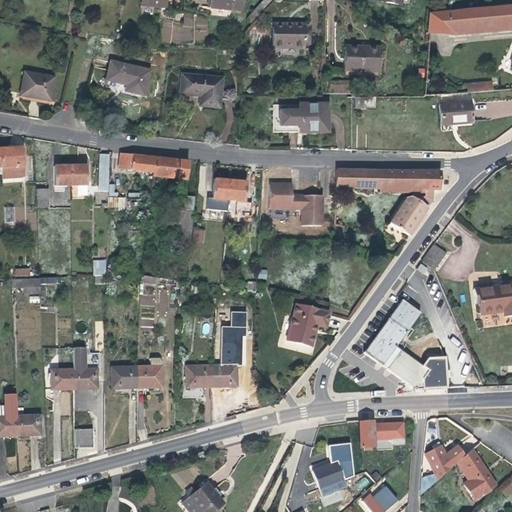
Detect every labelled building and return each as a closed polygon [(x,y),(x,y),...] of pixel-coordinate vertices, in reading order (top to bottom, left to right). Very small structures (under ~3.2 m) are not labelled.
[(211,0),(211,8),(244,10),(244,0),(211,0)] [(511,6),(426,14),(425,33),(449,35),(449,33),(511,27),(511,6)] [(161,31),(161,42),(171,44),(204,42),(207,30),(207,18),(188,13),(184,14),(182,23),(165,19),(163,19),(161,31)] [(272,25),(271,45),(303,46),(303,23),(291,23),(291,25),(272,25)] [(344,47),(343,71),(378,72),(379,51),(362,50),(362,47),(344,47)] [(141,96),(147,72),(108,62),(104,80),(124,85),(123,91),(141,96)] [(20,73),(17,93),(37,96),(37,98),(46,99),(50,78),(20,73)] [(219,77),(178,74),(176,99),(196,100),(196,108),(217,110),(219,77)] [(330,93),(349,93),(350,80),(330,80),(330,93)] [(465,84),(465,94),(497,91),(496,82),(465,84)] [(373,98),(356,98),(356,109),(372,109),(373,98)] [(468,104),(437,106),(438,128),(450,127),(450,125),(470,124),(468,104)] [(269,106),(269,133),(324,132),(323,105),(269,106)] [(8,152),(0,152),(0,158),(1,171),(1,178),(1,182),(24,181),(22,152),(15,152),(8,152)] [(125,155),(118,154),(116,171),(151,175),(153,158),(125,155)] [(106,189),(107,156),(99,156),(98,189),(106,189)] [(153,158),(151,175),(151,177),(184,181),(186,162),(153,158)] [(71,186),(71,167),(54,167),(54,191),(62,191),(62,187),(71,186)] [(86,167),(71,167),(71,186),(77,186),(77,197),(86,197),(86,167)] [(437,173),(334,171),(333,188),(399,190),(416,190),(416,199),(412,200),(409,204),(402,200),(398,200),(391,214),(412,229),(430,203),(430,191),(437,191),(437,173)] [(1,182),(2,189),(22,188),(24,181),(1,182)] [(244,185),(229,183),(212,181),(211,201),(212,201),(211,207),(219,208),(220,201),(227,202),(242,203),(244,185)] [(290,185),(268,184),(267,209),(301,210),(301,225),(322,226),(323,196),(290,196),(290,185)] [(48,191),(36,191),(36,208),(48,208),(48,191)] [(125,208),(125,197),(107,197),(107,208),(125,208)] [(5,207),(5,222),(14,222),(14,207),(5,207)] [(203,229),(191,227),(190,241),(201,242),(203,229)] [(429,246),(417,261),(430,271),(441,255),(429,246)] [(95,261),(94,274),(104,274),(105,261),(95,261)] [(29,268),(14,268),(14,276),(29,276),(29,268)] [(259,270),(258,278),(266,279),(267,271),(259,270)] [(155,277),(139,273),(139,280),(154,283),(155,277)] [(511,323),(511,293),(511,289),(471,293),(473,309),(477,309),(478,318),(499,316),(500,325),(511,323)] [(411,386),(420,386),(420,378),(425,369),(390,347),(414,313),(396,300),(358,353),(377,365),(377,364),(411,386)] [(294,309),(293,314),(326,322),(328,316),(294,309)] [(326,322),(293,314),(287,345),(311,351),(316,330),(324,331),(326,322)] [(153,327),(153,317),(140,318),(140,327),(153,327)] [(84,351),(72,351),(72,372),(72,391),(96,391),(95,372),(84,372),(84,357),(84,351)] [(94,357),(84,357),(84,372),(95,372),(94,357)] [(208,389),(209,369),(184,370),(184,389),(208,389)] [(235,369),(209,369),(208,389),(235,388),(235,369)] [(134,390),(134,370),(109,371),(109,391),(134,390)] [(160,370),(134,370),(134,390),(160,390),(160,370)] [(72,391),(72,372),(49,373),(49,391),(72,391)] [(14,418),(13,397),(3,398),(3,408),(0,407),(0,437),(14,437),(14,418)] [(14,418),(14,437),(37,437),(37,418),(14,418)] [(357,446),(360,446),(371,445),(371,440),(390,440),(391,443),(402,442),(402,424),(370,425),(370,421),(356,421),(355,421),(357,446)] [(89,429),(73,429),(73,445),(89,444),(89,432),(89,429)] [(351,475),(347,443),(325,445),(327,463),(310,470),(320,495),(344,486),(341,478),(351,475)] [(426,471),(416,481),(415,497),(432,482),(430,476),(444,468),(432,444),(424,448),(427,454),(420,458),(426,471)] [(489,486),(466,452),(455,462),(465,478),(456,483),(468,502),(489,486)] [(355,484),(360,490),(369,483),(365,477),(355,484)] [(497,489),(507,497),(511,491),(511,480),(508,477),(497,489)] [(206,486),(194,496),(189,500),(181,506),(185,511),(218,511),(221,510),(216,503),(220,499),(215,493),(213,495),(206,486)] [(368,495),(360,501),(367,511),(381,511),(393,504),(383,490),(370,499),(368,495)] [(189,500),(194,496),(191,491),(185,495),(189,500)]
